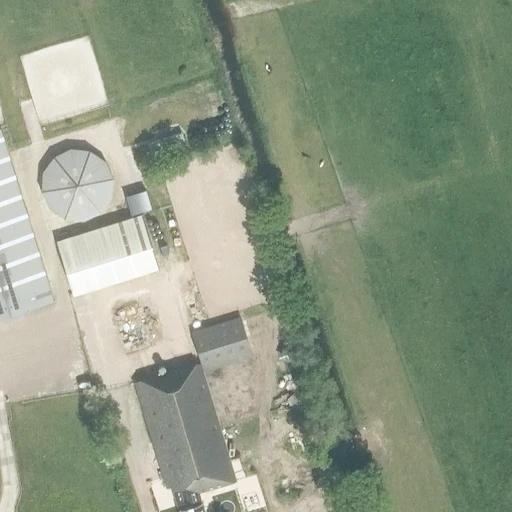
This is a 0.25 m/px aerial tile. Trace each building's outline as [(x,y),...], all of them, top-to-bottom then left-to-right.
[(0,315),(54,299),(1,127),(0,127),(0,315)] [(42,173),(41,192),(49,209),(64,219),(83,221),(100,213),(111,198),(113,179),(105,162),(89,151),(70,149),(54,157),(42,173)] [(160,268),(143,214),(57,241),(73,294),(160,268)] [(192,336),(201,363),(136,383),(167,488),(172,486),(179,511),(204,511),(199,491),(235,480),(202,370),(211,367),(212,370),(250,359),(239,322),(192,336)] [(282,347),(278,359),(290,363),(294,351),(282,347)]
